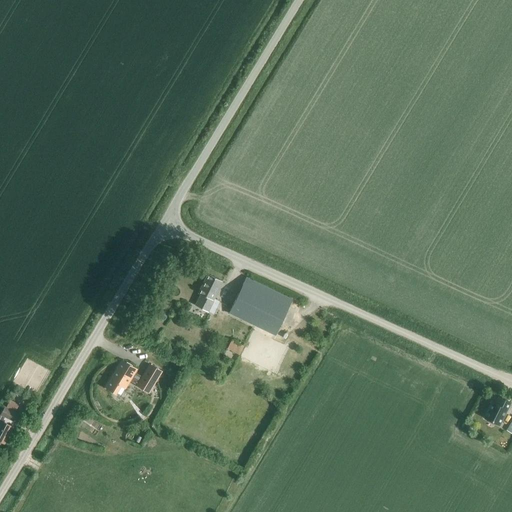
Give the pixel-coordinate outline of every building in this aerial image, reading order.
[(201,292),(195,305),(214,314),(220,301),(215,298),(223,282),(207,274),(198,291),(201,292)] [(246,277),(229,313),(275,335),(288,308),(292,299),(246,277)] [(226,348),(239,355),(244,345),(231,339),(226,348)] [(241,365),(259,370),(266,347),(248,341),(241,365)] [(111,377),(106,386),(120,395),(129,380),(137,385),(149,392),(161,371),(150,364),(142,376),(134,371),(136,369),(121,361),(117,368),(118,368),(115,373),(114,372),(113,374),(111,377)] [(22,406),(24,399),(14,395),(11,401),(22,406)] [(491,402),(484,417),(499,425),(510,402),(498,396),(495,404),(491,402)] [(5,417),(11,420),(15,412),(3,406),(0,413),(0,440),(4,443),(12,426),(3,422),(5,417)]
